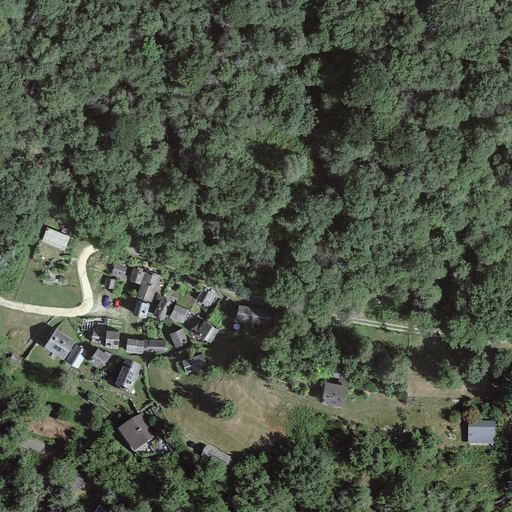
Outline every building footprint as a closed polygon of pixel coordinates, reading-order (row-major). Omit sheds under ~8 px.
[(70,236),(47,227),(41,240),(64,250),(70,236)] [(127,267),(115,263),(111,275),(123,279),(127,267)] [(145,271),(134,267),(129,279),(140,283),(136,296),(151,302),(161,275),(146,269),(145,271)] [(115,279),(105,277),(103,286),(112,289),(115,279)] [(215,294),(203,287),(196,298),(208,305),(215,294)] [(174,302),(163,296),(152,315),(163,321),(174,302)] [(149,303),(136,299),(133,313),(146,317),(149,303)] [(189,310),(175,304),(169,316),(183,323),(189,310)] [(271,310),(238,304),(236,320),(268,326),(271,310)] [(219,330),(204,320),(196,333),(211,343),(219,330)] [(94,321),(91,341),(106,343),(106,346),(118,348),(121,330),(109,328),(109,323),(94,321)] [(75,341),(56,328),(44,346),(63,359),(75,341)] [(182,328),(169,334),(175,348),(188,342),(182,328)] [(144,340),(127,338),(126,352),(142,353),(165,353),(165,340),(144,340)] [(88,351),(75,344),(65,360),(78,368),(88,351)] [(109,356),(98,348),(88,360),(100,369),(109,356)] [(203,354),(182,360),(186,373),(207,366),(203,354)] [(141,368),(125,362),(114,387),(130,394),(141,368)] [(349,382),(326,378),(321,404),(344,409),(349,382)] [(158,436),(142,413),(117,431),(134,454),(158,436)] [(496,423),(467,422),(466,447),(495,448),(496,423)] [(231,458),(207,446),(201,459),(225,470),(231,458)]
